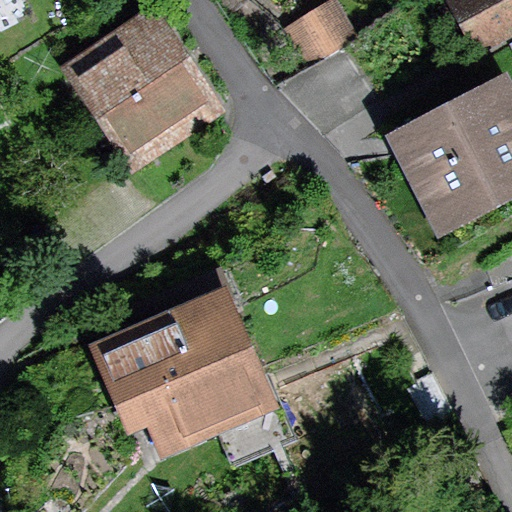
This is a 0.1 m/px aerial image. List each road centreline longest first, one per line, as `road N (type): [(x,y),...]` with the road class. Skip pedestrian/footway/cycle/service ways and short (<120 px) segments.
road 1 (residential): [(511,500),(400,272),(295,131)]
road 2 (residential): [(0,369),(36,328),(295,131)]
road 3 (residential): [(295,131),(189,0)]
